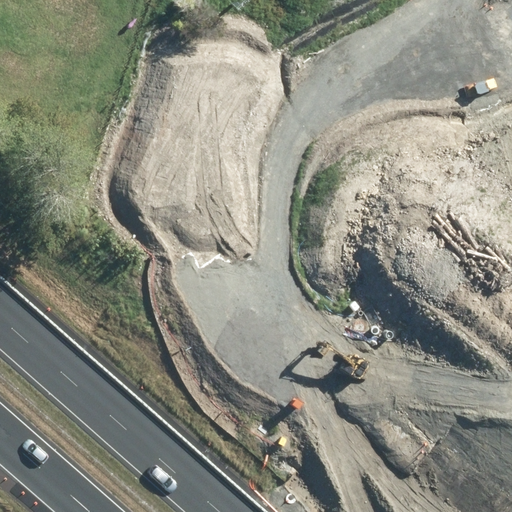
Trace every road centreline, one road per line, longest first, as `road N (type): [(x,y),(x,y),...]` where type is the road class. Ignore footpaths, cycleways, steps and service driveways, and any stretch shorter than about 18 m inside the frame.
road 1 (motorway): [(0,305),(233,511)]
road 2 (motorway): [(123,511),(0,403)]
